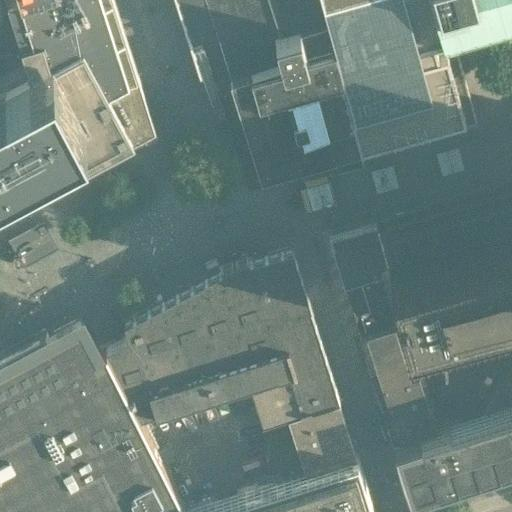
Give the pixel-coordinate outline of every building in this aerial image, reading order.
[(6,0),(26,61),(0,74),(0,206),(10,201),(10,200),(24,193),(25,194),(39,186),(38,185),(52,178),(53,179),(67,172),(66,170),(80,162),(81,164),(95,156),(152,125),(140,85),(141,85),(114,0),(6,0)] [(281,165),(362,142),(323,0),(179,0),(208,90),(217,86),(236,148),(240,147),(245,165),(242,167),(245,175),(281,165)] [(323,0),(362,142),(463,113),(459,99),(442,37),(431,0),(323,0)] [(511,0),(431,0),(442,37),(499,21),(511,17),(511,0)] [(458,145),(434,151),(441,174),(464,168),(458,145)] [(392,163),(369,169),(376,192),(399,186),(392,163)] [(328,180),(305,186),(311,210),(334,203),(328,180)] [(511,181),(510,182),(472,193),(428,205),(374,220),(375,222),(383,251),(390,276),(400,311),(401,316),(410,347),(415,346),(417,348),(428,345),(429,342),(511,318),(511,181)] [(383,251),(375,222),(329,234),(336,254),(359,329),(392,319),(401,316),(400,311),(390,276),(383,251)] [(11,243),(16,252),(16,253),(15,253),(13,254),(12,255),(12,256),(11,258),(11,259),(12,261),(12,262),(13,263),(14,264),(15,265),(16,265),(18,265),(20,264),(21,264),(22,262),(23,262),(23,261),(24,260),(41,250),(43,249),(44,248),(45,246),(46,244),(47,243),(47,241),(47,239),(46,237),(45,236),(44,234),(43,233),(42,232),(40,231),(38,230),(37,230),(35,230),(33,231),(31,231),(11,243)] [(218,266),(146,304),(127,316),(123,319),(126,325),(128,332),(105,343),(108,347),(139,411),(147,408),(248,377),(261,418),(338,394),(327,358),(290,244),(240,260),(227,264),(218,266)] [(0,511),(169,511),(186,503),(139,411),(108,347),(105,343),(88,311),(70,321),(48,332),(0,357),(0,511)] [(398,337),(392,319),(359,329),(357,330),(363,348),(398,337)] [(404,355),(398,337),(363,348),(368,366),(404,355)] [(409,372),(405,359),(404,355),(368,366),(374,384),(409,372)] [(417,369),(409,372),(374,384),(380,402),(423,388),(417,369)] [(511,455),(511,376),(498,381),(483,410),(435,425),(394,438),(410,488),(511,455)] [(429,406),(423,388),(380,402),(385,420),(429,406)] [(324,511),(344,505),(371,496),(356,449),(338,394),(261,418),(279,474),(235,488),(186,503),(169,511),(324,511)] [(435,425),(429,406),(385,420),(391,438),(394,437),(394,438),(435,425)]
